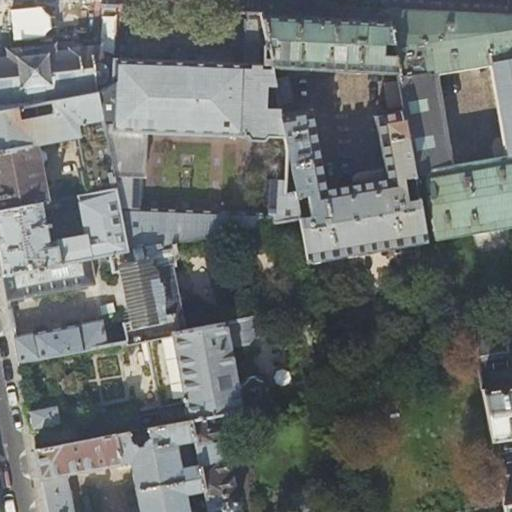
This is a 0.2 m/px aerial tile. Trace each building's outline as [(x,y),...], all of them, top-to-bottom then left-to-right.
[(0,0),(0,112),(18,109),(40,105),(96,94),(112,92),(113,67),(110,67),(106,62),(103,60),(99,59),(92,59),(92,55),(76,57),(76,58),(48,61),(47,57),(44,54),(18,57),(15,60),(16,65),(9,65),(1,0),(0,0)] [(260,12),(265,39),(274,39),(276,51),(267,50),(270,68),(399,75),(389,19),(386,19),(385,11),(375,18),(361,18),(297,14),(286,14),(260,12)] [(386,19),(389,19),(399,75),(405,110),(416,177),(423,176),(434,240),(511,226),(511,16),(477,15),(457,14),(385,11),(386,19)] [(245,19),(243,64),(113,60),(112,92),(96,94),(114,191),(125,252),(167,244),(299,219),(295,198),(286,150),(282,151),(285,181),(266,180),(265,214),(143,210),(146,132),(283,138),(279,116),(279,112),(265,111),(266,88),(274,88),(272,79),(270,68),(267,50),(265,39),(260,12),(248,12),(248,19),(245,19)] [(287,76),(272,79),(274,88),(277,106),(292,103),(287,76)] [(382,81),(387,108),(402,105),(397,78),(382,81)] [(18,109),(0,112),(0,211),(63,200),(58,179),(42,182),(36,147),(77,139),(88,196),(114,191),(96,94),(40,105),(43,116),(20,120),(18,109)] [(286,150),(295,198),(307,196),(310,217),(299,219),(307,262),(425,241),(414,179),(417,178),(416,177),(405,110),(374,116),(386,179),(324,190),(309,111),(279,116),(286,150)] [(143,210),(265,214),(266,180),(285,181),(282,151),(286,150),(283,138),(146,132),(143,210)] [(98,257),(125,252),(114,191),(88,196),(63,200),(0,211),(0,265),(2,276),(88,259),(98,257)] [(145,337),(184,330),(179,303),(169,255),(178,253),(176,248),(168,249),(167,244),(125,252),(98,257),(100,268),(110,265),(126,341),(145,337)] [(88,259),(2,276),(7,301),(93,284),(88,259)] [(184,330),(145,337),(158,407),(186,402),(189,421),(190,421),(221,415),(273,405),(270,388),(269,385),(265,381),(259,377),(252,376),(246,377),(242,380),(240,383),(237,388),(230,349),(245,346),(248,344),(251,341),(253,338),(253,335),(249,317),(184,330)] [(14,337),(18,362),(105,345),(101,321),(14,337)] [(511,325),(471,333),(476,359),(511,352),(511,325)] [(511,386),(482,391),(492,440),(511,437),(511,386)] [(28,411),(31,430),(60,425),(57,406),(28,411)] [(221,415),(190,421),(194,440),(199,466),(204,491),(207,511),(354,511),(354,509),(335,511),(239,511),(239,509),(242,506),(243,503),(243,501),(241,498),(239,496),(237,496),(221,415)] [(135,449),(135,447),(133,445),(129,444),(127,433),(35,450),(46,508),(47,511),(187,511),(184,495),(204,491),(199,466),(179,469),(174,444),(194,440),(190,421),(189,421),(147,429),(149,439),(146,439),(144,442),(142,445),(141,448),(135,449)] [(511,475),(498,478),(504,506),(511,504),(511,475)]
